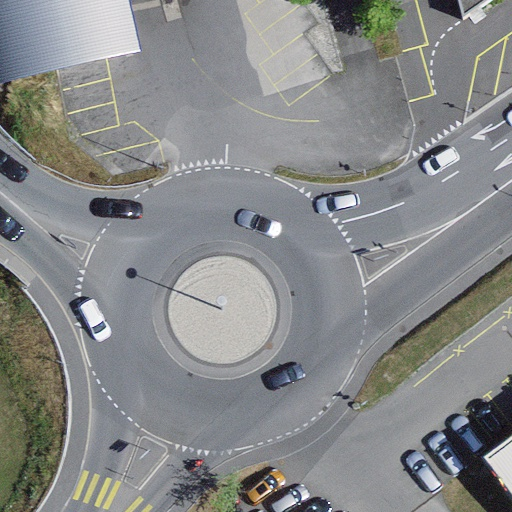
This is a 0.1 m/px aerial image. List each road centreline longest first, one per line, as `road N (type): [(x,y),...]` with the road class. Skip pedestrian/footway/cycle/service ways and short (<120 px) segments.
road 1 (tertiary): [(334,282),(316,246),(288,218),(251,202),(211,199),(173,210),(140,233),(117,266)]
road 2 (tertiary): [(167,415),(232,429),(293,405),(333,350),(334,282)]
road 3 (tertiary): [(334,282),(431,238),(511,182)]
road 4 (tertiary): [(117,266),(108,333),(119,366),(167,415)]
road 5 (unclassified): [(117,266),(45,234),(0,201)]
